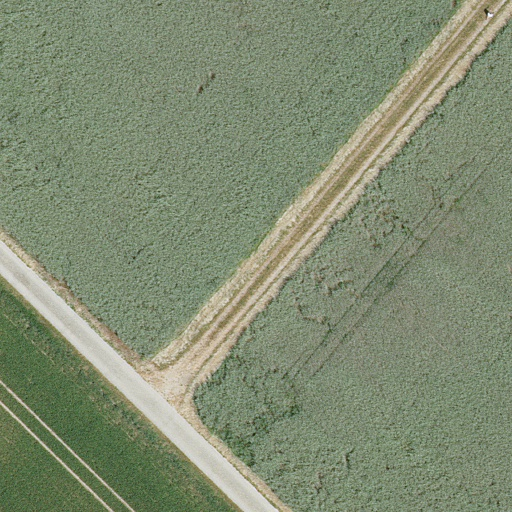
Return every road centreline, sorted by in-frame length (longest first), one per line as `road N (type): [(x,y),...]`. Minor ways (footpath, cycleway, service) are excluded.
road 1 (track): [(486,0),(145,405)]
road 2 (track): [(0,262),(255,511)]
